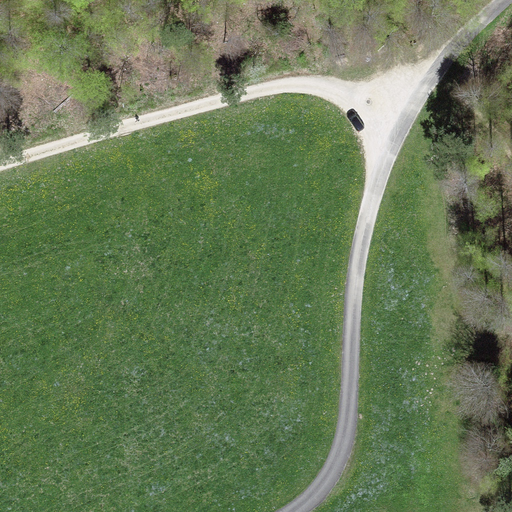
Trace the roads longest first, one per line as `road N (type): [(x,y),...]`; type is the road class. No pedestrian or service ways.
road 1 (unclassified): [(291,511),(327,477),(343,442),(353,291),(383,154),(459,40),(501,0)]
road 2 (track): [(383,154),(352,97),(285,83),(0,162)]
